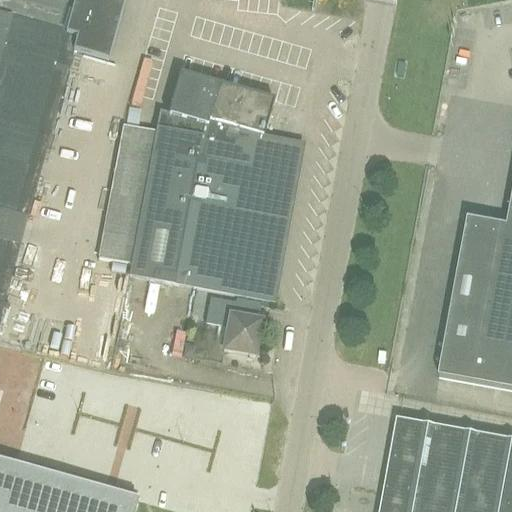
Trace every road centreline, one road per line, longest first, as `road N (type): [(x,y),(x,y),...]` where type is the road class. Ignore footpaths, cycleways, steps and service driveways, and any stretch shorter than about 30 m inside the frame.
road 1 (unclassified): [(285,511),(378,0)]
road 2 (unknown): [(288,497),(135,462)]
